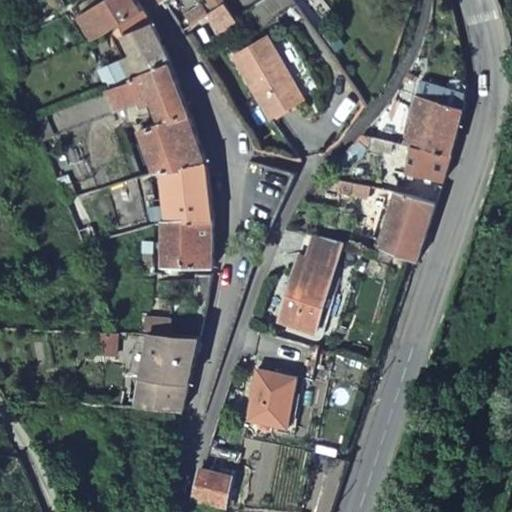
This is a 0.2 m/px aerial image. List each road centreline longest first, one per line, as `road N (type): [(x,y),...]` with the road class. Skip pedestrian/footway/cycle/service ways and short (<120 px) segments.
road 1 (residential): [(174,511),(223,308),(230,169),(205,96),(148,0)]
road 2 (secondary): [(475,0),(491,65),(485,121),(358,511)]
